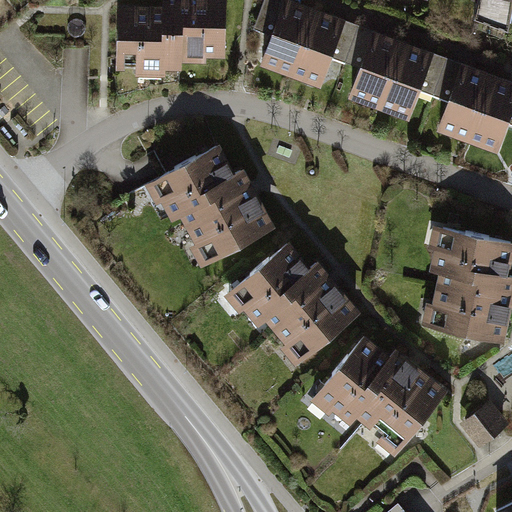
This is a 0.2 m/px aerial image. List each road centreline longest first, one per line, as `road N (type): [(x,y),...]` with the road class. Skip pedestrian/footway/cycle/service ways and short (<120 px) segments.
road 1 (residential): [(20,204),(108,131),(162,107),(212,101),(262,106),(511,197)]
road 2 (tertiary): [(20,204),(250,511)]
